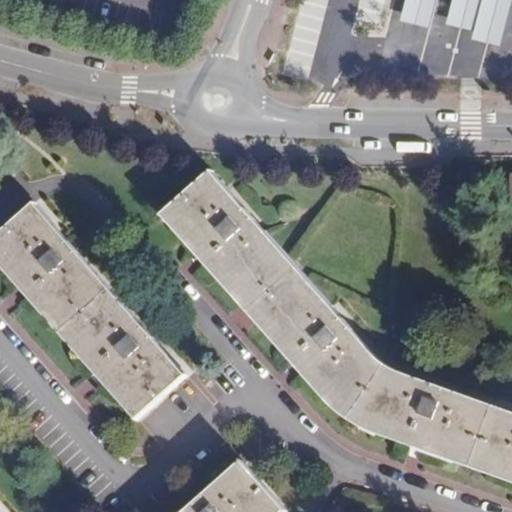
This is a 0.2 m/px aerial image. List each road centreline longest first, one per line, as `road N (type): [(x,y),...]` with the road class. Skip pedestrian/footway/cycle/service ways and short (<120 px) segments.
road 1 (tertiary): [(511,126),(318,122),(242,111)]
road 2 (tertiary): [(189,98),(115,90),(0,61)]
